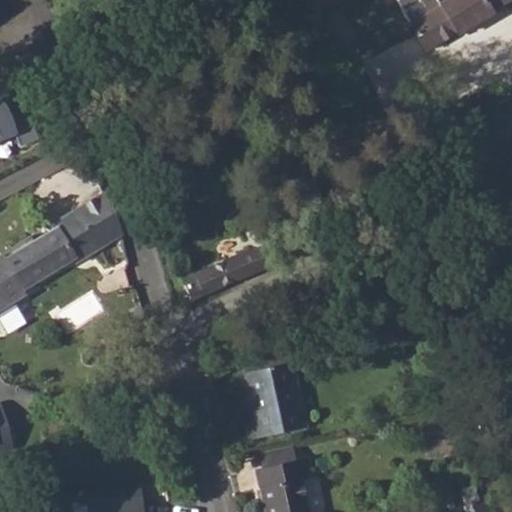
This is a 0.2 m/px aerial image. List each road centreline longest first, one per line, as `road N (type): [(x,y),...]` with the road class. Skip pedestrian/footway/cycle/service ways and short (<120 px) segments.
road 1 (residential): [(177,346),(511,128)]
road 2 (residential): [(37,24),(141,214),(177,346)]
road 3 (residential): [(177,346),(219,511)]
road 4 (residential): [(0,492),(110,406)]
